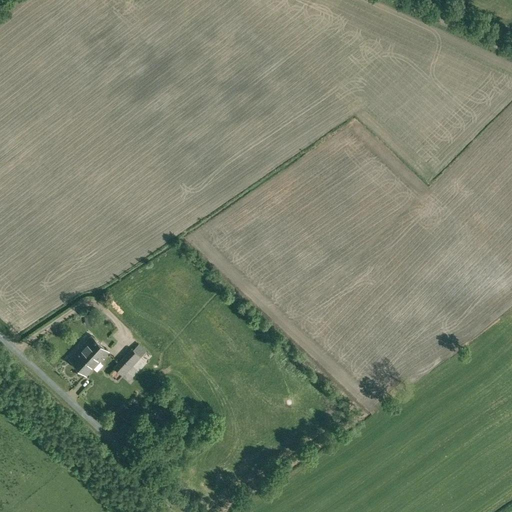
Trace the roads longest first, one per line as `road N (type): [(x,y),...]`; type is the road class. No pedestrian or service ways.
road 1 (unclassified): [(188,511),(0,336)]
road 2 (unclassified): [(511,51),(396,0)]
